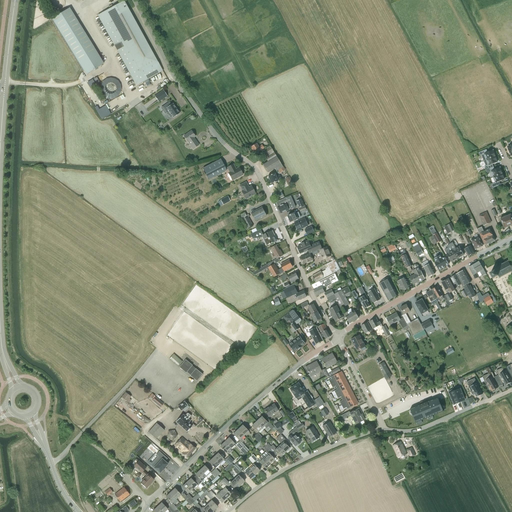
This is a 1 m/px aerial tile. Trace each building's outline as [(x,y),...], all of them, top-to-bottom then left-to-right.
[(98,15),(136,85),(163,71),(124,0),(98,15)] [(69,8),(52,19),(86,74),(103,64),(69,8)] [(103,78),(101,96),(119,99),(121,80),(103,78)] [(163,90),(154,96),(158,102),(167,96),(163,90)] [(130,104),(128,99),(119,103),(117,99),(99,108),(98,106),(95,107),(101,118),(130,104)] [(171,115),(173,118),(179,113),(173,104),(171,105),(169,102),(165,105),(167,108),(166,108),(169,111),(167,112),(169,116),(171,115)] [(193,149),(199,145),(193,138),(195,136),(191,131),(184,136),(187,142),(188,141),(193,149)] [(260,150),(264,148),(262,145),(258,147),(256,144),(250,147),(254,154),(261,150),(260,150)] [(278,170),(283,167),(276,157),(270,147),(261,152),(268,162),(263,165),(268,173),(274,168),(276,171),(278,170)] [(493,151),(488,153),(486,150),(479,153),(480,156),(481,155),(484,161),(496,156),(495,156),(496,155),(495,152),(494,153),(493,151)] [(496,156),(484,161),(486,167),(485,167),(486,170),(493,167),(492,164),(497,162),(498,162),(497,160),(498,160),(496,157),(496,156)] [(208,179),(226,170),(220,159),(202,168),(208,179)] [(228,173),(232,180),(243,175),(239,168),(235,170),(234,168),(235,168),(233,165),(227,168),(230,172),(228,173)] [(493,167),(486,170),(487,173),(491,172),(493,177),(503,173),(502,173),(503,172),(502,170),(501,170),(500,168),(495,170),(493,167)] [(492,184),(493,188),(501,184),(499,181),(505,179),(504,179),(505,179),(504,177),(505,177),(503,174),(503,173),(493,177),(496,183),(492,184)] [(277,181),(281,179),(280,176),(276,177),(274,174),(268,176),(271,184),(277,181)] [(246,199),(255,194),(251,186),(248,188),(247,186),(246,183),(240,186),(243,191),(242,191),(246,199)] [(227,197),(221,200),(223,205),(230,201),(227,197)] [(291,197),(277,203),(281,214),(291,210),(291,209),(296,207),(291,197)] [(305,206),(302,199),(296,202),(299,209),(305,206)] [(256,221),(267,216),(262,207),(251,213),(256,221)] [(293,214),(288,216),(290,223),(298,219),(301,218),(298,212),(295,213),(293,214)] [(484,225),(491,222),(487,212),(480,216),(484,225)] [(241,216),(238,217),(240,221),(243,219),(248,228),(253,226),(248,217),(249,216),(248,214),(246,215),(242,217),(241,216)] [(505,228),(511,224),(511,214),(507,217),(506,215),(501,218),(505,228)] [(298,231),(308,226),(305,219),(294,223),(298,231)] [(307,236),(315,232),(312,227),(305,230),(307,236)] [(489,244),(491,243),(491,242),(495,240),(490,229),(484,232),(482,227),(477,229),(485,245),(488,244),(489,244)] [(273,243),(277,241),(272,231),(263,235),(261,230),(251,234),(252,237),(253,238),(262,237),(263,240),(264,239),(266,244),(267,244),(267,245),(268,245),(269,244),(271,244),(270,243),(273,242),(273,243)] [(465,232),(462,234),(463,236),(463,237),(467,245),(469,244),(470,246),(464,249),(468,256),(475,253),(466,235),(465,232)] [(441,241),(437,233),(433,235),(437,243),(441,241)] [(482,247),(482,246),(479,238),(476,239),(475,238),(471,240),(473,244),(476,249),(479,248),(480,248),(482,248),(482,247)] [(300,254),(308,251),(310,250),(311,252),(322,248),(320,243),(313,245),(314,246),(311,247),(309,241),(304,243),(305,244),(298,247),(300,254)] [(452,243),(450,245),(458,259),(464,255),(459,247),(456,249),(452,243)] [(396,250),(394,245),(388,248),(390,253),(396,250)] [(450,245),(447,246),(448,248),(445,250),(451,262),(458,259),(450,245)] [(276,246),(271,248),(274,253),(272,254),(274,257),(275,256),(277,259),(283,256),(280,250),(279,251),(276,246)] [(312,256),(318,254),(320,253),(323,259),(331,256),(327,247),(300,258),(303,264),(313,260),(312,256)] [(412,266),(405,250),(399,253),(406,268),(410,267),(412,266)] [(435,258),(434,259),(436,262),(434,263),(438,270),(449,264),(445,257),(442,259),(440,256),(439,256),(438,255),(437,255),(436,256),(435,257),(435,258)] [(290,261),(289,260),(281,265),(282,268),(278,270),(280,274),(284,271),(293,267),(291,265),(292,263),(291,262),(290,261)] [(324,272),(321,273),(324,278),(330,275),(337,272),(340,270),(335,260),(326,265),(329,270),(324,272)] [(493,279),(498,276),(499,279),(500,278),(511,270),(511,261),(509,261),(508,261),(503,264),(502,262),(499,264),(500,266),(495,269),(494,268),(495,271),(490,273),(493,279)] [(482,275),(482,276),(486,274),(479,262),(472,266),(477,274),(479,277),(482,275)] [(252,273),(255,275),(266,269),(268,268),(269,267),(268,265),(267,264),(252,273)] [(269,270),(274,277),(280,274),(278,270),(274,264),(269,267),(268,268),(269,270)] [(429,277),(435,274),(430,264),(424,268),(429,277)] [(479,277),(477,274),(472,266),(469,268),(473,275),(475,279),(479,277)] [(425,279),(421,272),(419,268),(413,271),(415,275),(419,282),(425,279)] [(470,299),(476,296),(474,293),(474,292),(470,286),(469,286),(468,284),(471,283),(464,270),(457,274),(462,284),(465,290),(468,296),(470,299)] [(321,271),(312,276),(316,283),(324,278),(321,273),(321,271)] [(291,283),(299,279),(296,272),(288,276),(291,283)] [(323,289),(338,281),(335,274),(319,282),(312,285),(317,296),(325,292),(323,289)] [(456,284),(457,286),(462,284),(457,274),(451,278),(454,285),(456,284)] [(419,282),(415,275),(410,277),(413,285),(419,282)] [(402,292),(410,288),(405,278),(404,278),(404,277),(403,277),(397,279),(397,281),(398,282),(397,282),(402,292)] [(388,301),(398,296),(389,279),(379,284),(388,301)] [(451,292),(455,290),(449,279),(441,283),(447,293),(450,291),(451,292)] [(299,300),(307,297),(304,290),(298,293),(294,284),(284,290),(287,298),(296,294),(299,300)] [(433,287),(431,288),(436,296),(437,296),(438,298),(437,299),(439,301),(444,298),(443,297),(437,286),(434,288),(435,288),(434,289),(433,287)] [(359,299),(365,309),(371,306),(368,300),(362,287),(359,289),(363,297),(359,299)] [(342,308),(349,304),(345,296),(351,293),(348,288),(342,291),(336,294),(335,295),(336,297),(337,300),(342,308)] [(429,291),(426,292),(426,293),(433,305),(434,304),(435,306),(436,305),(438,304),(438,302),(436,299),(437,299),(438,298),(437,296),(436,296),(431,288),(428,290),(429,291)] [(380,300),(374,289),(368,293),(370,296),(374,302),(374,303),(380,300)] [(327,298),(335,295),(332,290),(325,294),(327,298)] [(494,303),(490,297),(484,300),(488,307),(494,303)] [(416,303),(415,303),(421,315),(428,311),(428,310),(422,299),(416,303)] [(329,310),(332,316),(340,312),(338,309),(341,308),(339,303),(333,306),(333,307),(329,310)] [(307,316),(317,311),(314,304),(308,307),(309,309),(308,310),(308,312),(306,313),(307,316)] [(407,325),(411,323),(406,314),(410,311),(407,304),(400,308),(404,314),(402,315),(407,325)] [(346,317),(341,308),(338,309),(340,312),(332,316),(336,322),(340,319),(340,320),(346,317)] [(300,318),(293,309),(288,313),(295,322),(300,318)] [(350,323),(359,319),(355,312),(349,315),(347,311),(344,313),(350,323)] [(318,312),(311,315),(312,317),(315,322),(321,318),(318,312)] [(404,331),(409,329),(408,326),(407,326),(403,318),(400,320),(397,314),(392,317),(391,316),(387,318),(391,325),(399,321),(404,331)] [(374,329),(382,325),(380,322),(378,323),(376,319),(370,322),(374,329)] [(411,323),(407,325),(408,326),(409,329),(413,336),(416,340),(426,334),(424,330),(418,319),(411,323)] [(430,320),(422,324),(425,330),(433,325),(430,320)] [(369,333),(372,331),(367,323),(365,324),(362,325),(362,326),(365,333),(369,331),(369,333)] [(317,327),(320,334),(327,330),(324,324),(317,327)] [(388,331),(385,326),(381,328),(384,333),(386,338),(391,335),(388,331)] [(317,327),(309,331),(316,345),(324,341),(317,327)] [(331,336),(327,330),(320,334),(322,337),(324,335),(326,339),(331,336)] [(300,336),(289,345),(294,352),(298,349),(298,350),(302,347),(301,346),(305,343),(300,336)] [(361,349),(365,347),(359,336),(351,340),(353,344),(354,344),(357,351),(360,350),(361,350),(361,349)] [(253,354),(261,347),(258,344),(250,350),(253,354)] [(331,365),(336,363),(332,353),(328,356),(325,357),(321,359),(325,366),(330,364),(331,365)] [(178,367),(182,362),(173,354),(169,359),(178,367)] [(197,381),(202,374),(195,369),(194,370),(191,367),(192,366),(185,360),(179,368),(186,373),(190,375),(190,376),(197,381)] [(316,374),(321,371),(316,362),(312,364),(312,365),(310,366),(309,365),(305,367),(309,375),(315,372),(316,374)] [(379,367),(386,379),(391,377),(384,364),(379,367)] [(329,368),(326,370),(328,373),(329,376),(333,374),(340,371),(338,368),(331,371),(329,368)] [(511,381),(506,371),(505,371),(503,368),(497,370),(499,375),(502,383),(505,382),(506,385),(511,381)] [(328,380),(330,384),(344,377),(341,371),(330,377),(331,379),(328,380)] [(498,387),(492,376),(491,377),(489,373),(483,376),(488,389),(491,388),(492,391),(498,387)] [(499,375),(495,377),(499,387),(502,385),(503,385),(502,383),(499,375)] [(344,377),(330,384),(332,388),(335,386),(336,388),(347,382),(344,377)] [(473,379),(467,382),(473,396),(475,395),(477,398),(483,394),(476,383),(475,384),(473,379)] [(334,391),(336,395),(350,388),(347,382),(336,388),(337,389),(334,391)] [(313,401),(310,396),(307,391),(304,393),(302,391),(303,390),(300,387),(298,384),(290,389),(293,393),(292,394),(295,398),(300,395),(308,408),(315,404),(313,401)] [(460,387),(454,390),(459,401),(464,399),(460,387)] [(341,397),(342,399),(352,393),(350,388),(336,395),(338,398),(341,397)] [(454,389),(448,391),(453,403),(459,401),(454,390),(454,389)] [(130,397),(124,392),(121,396),(129,403),(130,401),(128,399),(130,397)] [(352,393),(342,399),(342,400),(339,402),(341,405),(355,398),(352,393)] [(409,406),(415,419),(443,407),(437,394),(409,406)] [(319,397),(313,401),(315,404),(317,408),(321,406),(323,404),(324,404),(319,397)] [(155,398),(152,401),(160,407),(163,404),(155,398)] [(350,408),(354,405),(355,406),(357,405),(357,404),(358,404),(355,398),(341,405),(343,409),(346,407),(347,409),(350,408)] [(184,401),(177,407),(181,411),(188,405),(184,401)] [(264,410),(268,417),(269,417),(271,416),(271,415),(278,411),(274,404),(264,410)] [(365,422),(364,420),(358,408),(350,413),(349,411),(341,415),(343,420),(351,416),(355,424),(359,422),(360,424),(362,425),(364,423),(365,422)] [(295,417),(292,412),(288,415),(292,423),(297,420),(295,417)] [(176,422),(187,432),(192,427),(188,423),(190,421),(188,419),(190,417),(189,416),(190,415),(188,414),(187,414),(184,416),(182,415),(176,422)] [(262,428),(264,426),(266,428),(268,427),(272,430),(274,428),(270,423),(270,422),(266,417),(264,419),(262,417),(256,422),(262,428)] [(282,426),(289,422),(287,418),(280,422),(282,426)] [(257,433),(262,428),(256,422),(252,426),(257,433)] [(329,422),(322,426),(329,437),(336,433),(329,422)] [(156,439),(164,430),(156,423),(148,432),(156,439)] [(243,426),(238,430),(244,436),(248,432),(243,426)] [(312,442),(319,437),(312,427),(306,431),(308,435),(307,435),(309,438),(310,438),(312,442)] [(172,429),(166,436),(172,441),(178,435),(172,429)] [(233,434),(240,441),(242,443),(244,441),(241,438),(244,436),(238,430),(233,434)] [(300,441),(298,438),(296,435),(296,434),(294,431),(292,432),(291,431),(288,434),(290,436),(288,438),(295,446),(298,443),(298,444),(301,442),(300,441)] [(197,434),(194,437),(199,443),(203,440),(197,434)] [(281,445),(279,447),(284,453),(289,448),(287,446),(290,444),(280,434),(276,439),(281,445)] [(187,458),(195,448),(187,442),(181,437),(174,446),(182,453),(187,458)] [(229,438),(224,442),(230,449),(235,444),(229,438)] [(244,446),(242,443),(240,441),(238,443),(242,448),(247,453),(249,451),(244,446)] [(230,449),(224,442),(220,447),(226,453),(230,449)] [(398,458),(407,454),(401,442),(393,446),(398,458)] [(276,454),(276,453),(280,457),(284,453),(279,447),(276,449),(273,445),(271,447),(268,444),(267,445),(266,446),(270,451),(275,456),(276,455),(276,454)] [(266,451),(262,456),(270,464),(274,460),(268,453),(270,451),(266,446),(263,448),(266,451)] [(157,455),(162,459),(154,468),(160,474),(168,465),(165,462),(168,459),(160,452),(157,455)] [(218,453),(213,458),(219,464),(224,460),(218,453)] [(262,456),(257,460),(258,460),(260,462),(265,468),(270,464),(262,456)] [(219,464),(213,458),(209,462),(215,468),(219,464)] [(146,488),(154,480),(148,474),(148,475),(143,471),(146,468),(138,461),(134,466),(141,473),(141,472),(146,476),(140,483),(143,485),(143,486),(145,488),(146,488)] [(239,465),(237,463),(234,466),(235,468),(240,473),(243,470),(238,466),(239,465)] [(253,464),(249,469),(255,475),(259,471),(253,464)] [(200,470),(206,476),(210,472),(204,466),(200,470)] [(250,479),(255,475),(249,469),(244,473),(250,479)] [(196,475),(194,477),(200,484),(203,487),(205,485),(202,482),(204,480),(203,479),(206,476),(200,470),(195,475),(196,475)] [(238,475),(234,480),(240,486),(244,481),(238,475)] [(191,479),(186,483),(192,489),(194,487),(196,488),(198,486),(200,484),(194,477),(191,479)] [(240,486),(234,480),(232,482),(231,481),(229,481),(228,482),(224,478),(222,480),(227,486),(228,487),(230,485),(235,490),(240,486)] [(231,494),(225,488),(227,486),(222,480),(220,482),(222,485),(221,487),(223,489),(220,492),(226,498),(231,494)] [(192,489),(186,483),(182,487),(187,493),(192,489)] [(120,502),(129,494),(124,487),(114,495),(120,502)] [(170,493),(176,499),(180,494),(175,488),(170,493)] [(222,502),(226,498),(220,492),(216,496),(222,502)] [(176,499),(170,493),(166,497),(171,503),(176,499)] [(188,494),(186,496),(188,498),(193,503),(195,501),(193,499),(188,494)] [(186,500),(181,504),(183,506),(188,502),(190,505),(192,503),(193,503),(188,498),(186,500)] [(217,507),(211,501),(207,505),(213,511),(214,511),(216,510),(216,509),(215,508),(217,507)] [(102,511),(105,509),(101,503),(97,506),(102,511)] [(157,507),(160,511),(163,511),(167,509),(161,503),(157,507)]
